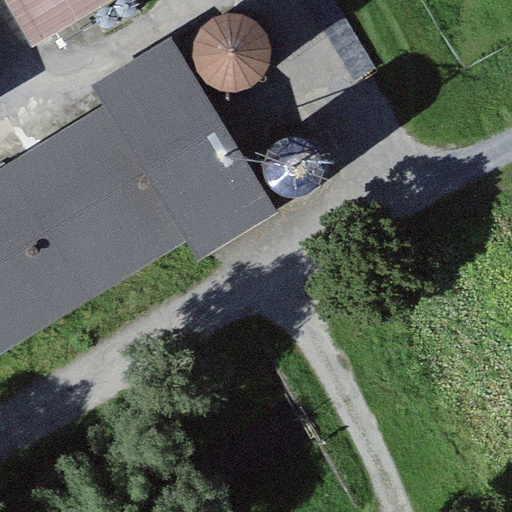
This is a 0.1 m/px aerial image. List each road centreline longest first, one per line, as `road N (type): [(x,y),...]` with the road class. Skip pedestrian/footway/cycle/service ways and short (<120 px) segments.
road 1 (track): [(273,270),(0,438)]
road 2 (track): [(273,270),(410,511)]
road 3 (track): [(511,145),(273,270)]
